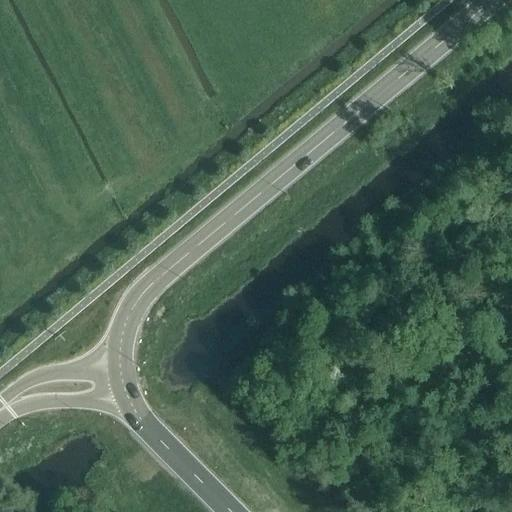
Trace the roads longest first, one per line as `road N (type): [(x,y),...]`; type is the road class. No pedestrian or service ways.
road 1 (tertiary): [(122,379),(126,322),(141,296),(496,0)]
road 2 (tertiary): [(227,511),(136,419),(122,379)]
road 3 (tertiary): [(0,412),(43,389),(122,379)]
